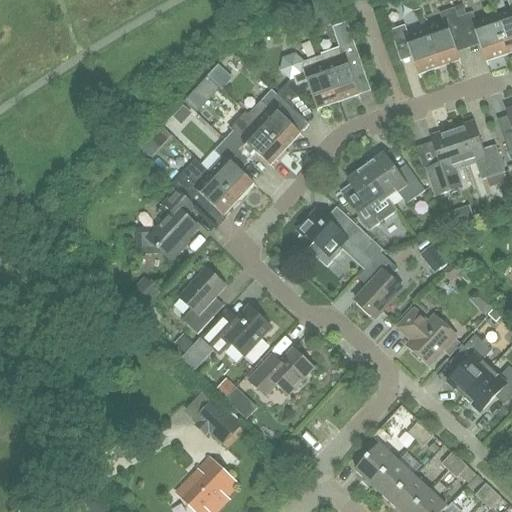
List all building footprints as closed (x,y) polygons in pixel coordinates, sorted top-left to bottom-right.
[(511,0),(510,0),(508,1),(511,12),(494,18),(507,55),(511,53),(511,0)] [(507,55),(494,18),(477,24),(473,13),(466,15),(462,5),(455,9),(458,18),(469,49),(481,45),(486,62),(507,55)] [(457,53),(469,49),(458,18),(455,9),(440,14),(444,24),(426,31),(439,68),(460,61),(457,53)] [(322,55),(338,102),(359,95),(353,78),(365,74),(347,23),(332,28),(340,48),(322,55)] [(439,68),(426,31),(409,37),(405,26),(390,31),(401,62),(413,58),(419,75),(439,68)] [(318,110),(338,102),(322,55),(321,55),(322,57),(304,63),(295,56),(283,60),(282,72),(291,80),(294,79),(295,82),(280,98),(291,108),(301,97),(297,86),(308,82),(318,110)] [(291,108),(280,98),(272,91),(248,116),(257,123),(285,150),(300,134),(282,117),(291,108)] [(197,114),(207,103),(195,92),(185,103),(197,114)] [(271,166),(285,150),(257,123),(244,137),(236,129),(225,140),(249,163),(257,154),(271,166)] [(453,131),(465,166),(475,163),(482,181),(505,173),(496,146),(483,151),(473,124),(453,131)] [(454,170),(465,166),(453,131),(432,138),(441,165),(428,170),(437,197),(461,188),(454,170)] [(241,172),(249,163),(225,140),(214,152),(223,160),(210,173),(239,200),(254,184),(241,172)] [(152,159),(157,153),(147,144),(142,149),(152,159)] [(366,168),(389,200),(399,193),(407,205),(425,192),(410,171),(400,178),(384,155),(366,168)] [(239,200),(210,173),(210,174),(197,162),(174,186),(178,190),(195,207),(202,213),(211,204),(224,216),(239,200)] [(354,190),(345,197),(370,231),(397,212),(389,200),(366,168),(348,180),(354,190)] [(186,217),(195,207),(178,190),(165,205),(157,212),(166,221),(156,231),(153,228),(141,228),(136,233),(137,255),(159,255),(161,252),(171,261),(184,248),(182,247),(199,229),(186,217)] [(443,216),(448,230),(474,220),(470,207),(443,216)] [(371,263),(383,251),(375,243),(352,222),(341,233),(317,211),(300,229),(317,245),(310,252),(328,269),(343,252),(350,258),(357,250),(371,263)] [(383,251),(371,263),(372,264),(363,273),(373,283),(356,301),(375,320),(402,290),(390,279),(398,270),(381,254),(383,251)] [(93,272),(104,271),(104,255),(93,255),(93,272)] [(452,284),(463,271),(453,262),(442,274),(452,284)] [(198,336),(214,318),(205,310),(226,287),(207,269),(179,299),(192,311),(183,322),(198,336)] [(270,329),(249,309),(239,320),(228,310),(201,338),(220,356),(231,344),(245,356),(254,364),(269,348),(260,340),(270,329)] [(428,324),(414,310),(397,329),(411,342),(407,346),(429,367),(457,338),(434,317),(428,324)] [(464,399),(491,370),(482,362),(492,351),(476,336),(453,360),(462,369),(447,384),(464,399)] [(280,364),(272,356),(249,381),(266,397),(277,385),(289,396),(314,369),(293,350),(280,364)] [(491,370),(464,399),(480,414),(499,393),(508,401),(511,397),(511,370),(509,367),(499,378),(491,370)] [(223,446),(241,426),(215,402),(197,421),(198,422),(194,426),(206,437),(210,433),(223,446)] [(416,441),(426,430),(419,423),(408,434),(416,441)] [(426,430),(416,441),(423,448),(434,437),(426,430)] [(373,487),(397,461),(380,445),(356,471),(373,487)] [(449,472),(460,461),(452,454),(442,465),(449,472)] [(196,511),(214,511),(239,486),(210,459),(177,494),(196,511)] [(390,503),(414,477),(397,461),(373,487),(390,503)] [(460,461),(449,472),(457,479),(467,468),(460,461)] [(399,511),(412,511),(430,492),(414,477),(390,503),(399,511)] [(483,503),(494,492),(486,485),(475,496),(483,503)] [(444,511),(448,508),(430,492),(412,511),(444,511)] [(494,492),(483,503),(490,510),(501,499),(494,492)]
